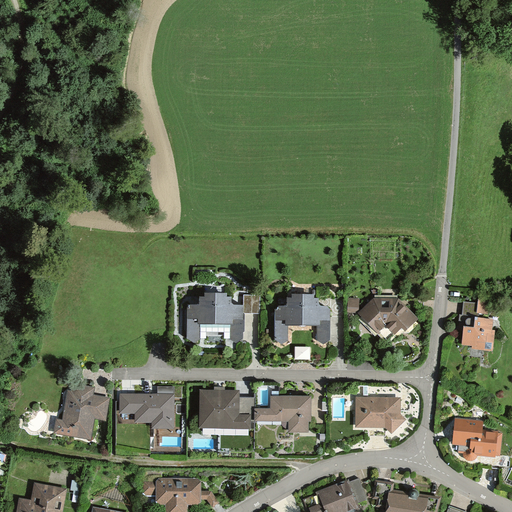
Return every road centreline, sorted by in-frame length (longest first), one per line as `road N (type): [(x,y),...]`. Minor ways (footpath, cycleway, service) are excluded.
road 1 (residential): [(433,377),(113,372)]
road 2 (track): [(306,473),(286,463),(111,458),(0,440)]
road 3 (track): [(458,0),(446,230)]
road 4 (residential): [(242,511),(336,463),(420,460)]
road 5 (residential): [(446,230),(433,377)]
